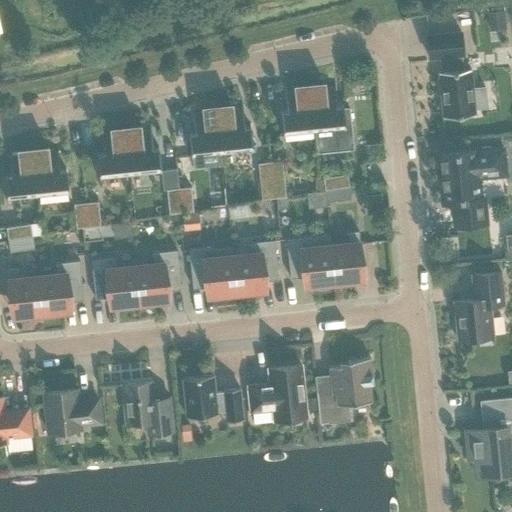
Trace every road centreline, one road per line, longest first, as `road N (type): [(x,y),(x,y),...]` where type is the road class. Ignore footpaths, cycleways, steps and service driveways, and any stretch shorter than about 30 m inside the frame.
road 1 (residential): [(416,313),(11,358),(0,350)]
road 2 (residential): [(0,125),(382,37)]
road 3 (residential): [(416,313),(382,37)]
road 4 (residential): [(432,511),(416,313)]
